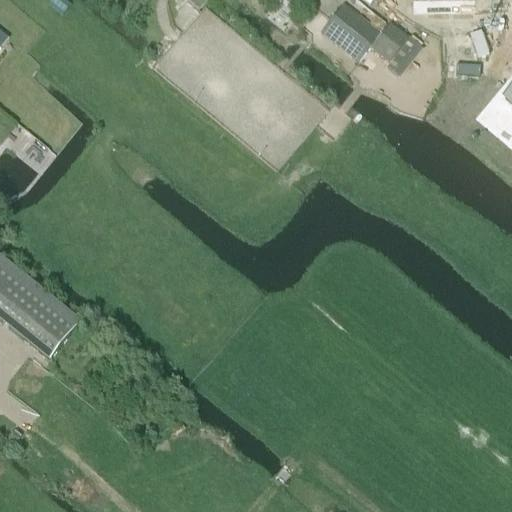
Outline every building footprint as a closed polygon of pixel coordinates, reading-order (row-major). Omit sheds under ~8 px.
[(199,12),(209,0),(189,0),(187,2),(199,12)] [(398,76),(414,56),(419,50),(390,26),(381,37),(343,6),(320,34),(358,65),(368,51),(398,76)] [(440,32),(440,57),(441,82),(489,81),(488,32),(440,32)] [(511,92),(500,105),(511,115),(511,92)] [(0,325),(48,365),(79,327),(80,326),(0,261),(0,325)]
